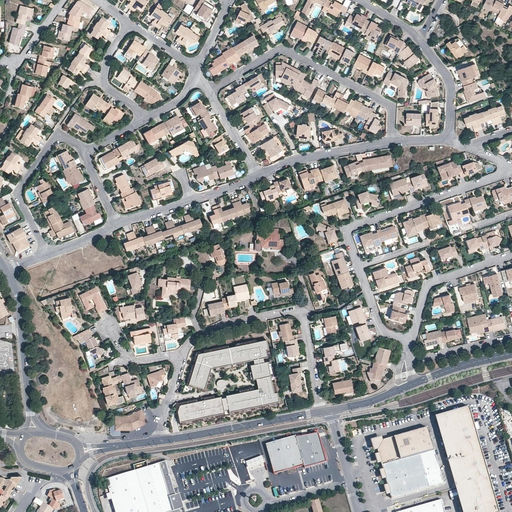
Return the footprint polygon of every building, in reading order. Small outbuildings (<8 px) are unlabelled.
[(131,0),(130,2),(129,3),(128,3),(126,6),(130,8),(135,0),(131,0)] [(137,6),(138,5),(143,8),(148,1),(147,0),(135,0),(130,8),(134,11),(136,8),(135,8),(137,6)] [(307,0),(302,11),(308,14),(315,0),(324,5),(326,0),(307,0)] [(335,1),(334,2),(331,1),(328,0),(326,0),(324,5),(322,9),(326,12),(327,11),(336,16),(339,10),(342,5),(335,1)] [(495,0),(485,0),(483,7),(490,11),(491,10),(495,0)] [(495,0),(491,10),(499,13),(503,5),(504,2),(500,0),(499,1),(496,0),(495,0)] [(74,5),(76,7),(75,9),(72,8),(70,11),(68,14),(79,17),(82,11),(88,15),(92,10),(83,3),(80,1),(79,1),(77,1),(76,2),(75,3),(74,5)] [(209,15),(208,15),(210,12),(211,13),(215,7),(205,1),(202,6),(197,14),(206,20),(209,15)] [(188,3),(183,9),(189,14),(194,7),(188,3)] [(242,8),(244,9),(243,11),(238,9),(238,10),(236,13),(239,14),(237,18),(246,22),(247,21),(249,21),(254,18),(244,3),(240,6),(242,8)] [(348,7),(342,5),(339,10),(345,13),(347,9),(348,7)] [(506,7),(503,5),(499,13),(497,16),(501,18),(501,19),(504,22),(510,15),(511,12),(511,6),(509,5),(508,7),(507,9),(505,8),(506,7)] [(34,9),(21,6),(17,23),(20,24),(26,26),(27,22),(28,17),(32,18),(34,9)] [(151,23),(155,26),(165,11),(162,9),(161,9),(157,6),(151,14),(156,17),(155,18),(154,20),(153,20),(151,23)] [(162,23),(163,22),(168,25),(173,17),(168,14),(169,13),(165,11),(155,26),(159,28),(161,25),(162,23)] [(361,16),(359,15),(356,13),(354,18),(349,15),(343,26),(345,27),(347,24),(350,26),(351,23),(361,28),(366,20),(367,17),(365,16),(362,15),(361,16)] [(66,20),(67,20),(66,25),(72,27),(78,28),(79,23),(78,23),(79,17),(68,14),(66,20)] [(285,23),(280,15),(272,20),(271,19),(260,26),(263,32),(266,30),(266,28),(268,27),(271,31),(272,33),(277,29),(277,28),(285,23)] [(108,29),(106,28),(104,26),(108,21),(101,16),(97,21),(96,21),(93,24),(108,34),(111,30),(108,28),(108,29)] [(374,42),(381,30),(376,28),(376,26),(377,24),(374,22),(371,21),(370,22),(366,20),(361,28),(360,31),(364,33),(364,34),(367,35),(371,37),(370,39),(369,40),(374,42)] [(302,38),(304,35),(308,26),(297,21),(291,32),(297,35),(302,38)] [(176,40),(179,43),(190,28),(187,25),(186,26),(181,23),(176,31),(181,34),(180,36),(179,37),(178,37),(176,40)] [(18,29),(14,28),(10,44),(19,46),(21,38),(22,38),(24,31),(26,31),(28,26),(26,26),(20,24),(18,29)] [(60,28),(61,29),(60,33),(58,32),(57,37),(63,38),(62,40),(68,42),(72,28),(72,27),(66,25),(61,24),(60,28)] [(89,33),(96,38),(100,33),(101,34),(103,35),(102,36),(105,39),(108,34),(93,24),(92,27),(92,28),(89,33)] [(316,43),(320,36),(316,33),(317,31),(308,26),(304,35),(308,37),(312,39),(311,41),(316,43)] [(186,40),(187,39),(192,42),(194,40),(195,41),(196,40),(197,41),(200,36),(192,31),(193,30),(190,28),(179,43),(184,45),(186,42),(185,42),(186,40)] [(258,43),(253,34),(245,40),(244,40),(251,51),(254,49),(254,48),(253,46),(258,43)] [(385,45),(389,48),(393,50),(393,51),(396,52),(398,53),(398,52),(404,42),(402,41),(397,38),(390,35),(385,45)] [(317,50),(321,44),(323,45),(322,46),(329,50),(333,42),(320,36),(316,43),(313,48),(317,50)] [(142,45),(132,39),(122,54),(130,59),(135,53),(140,56),(146,47),(143,44),(142,45)] [(461,49),(464,46),(458,39),(449,42),(451,44),(455,41),(461,49)] [(251,51),(244,40),(233,46),(238,54),(245,50),(246,51),(247,53),(251,51)] [(329,50),(327,53),(340,60),(346,48),(334,41),(333,42),(329,50)] [(409,67),(419,60),(412,51),(408,46),(404,41),(404,42),(398,52),(405,60),(404,61),(409,67)] [(464,46),(461,49),(455,41),(451,44),(449,42),(446,45),(451,52),(457,59),(459,57),(460,58),(464,55),(462,54),(466,51),(465,51),(467,50),(464,46)] [(81,48),(78,52),(86,57),(88,58),(92,62),(95,57),(93,55),(92,56),(90,55),(89,54),(92,48),(85,43),(81,48)] [(43,46),(42,51),(41,56),(39,55),(38,59),(47,62),(48,58),(53,59),(53,58),(55,49),(43,46)] [(229,63),(233,62),(235,60),(240,57),(239,55),(238,54),(233,46),(222,53),(223,54),(226,59),(229,63)] [(346,47),(346,48),(340,60),(344,62),(345,60),(349,62),(352,57),(354,52),(346,47)] [(147,64),(148,64),(153,67),(158,60),(153,56),(154,54),(146,49),(138,60),(143,63),(145,64),(147,64)] [(74,56),(72,60),(86,70),(89,66),(86,64),(84,63),(83,62),(86,57),(78,52),(75,57),(74,56)] [(214,74),(219,71),(230,65),(229,63),(226,59),(223,54),(220,56),(217,58),(218,60),(215,62),(213,63),(214,65),(210,68),(214,74)] [(358,67),(358,65),(364,68),(368,70),(373,61),(359,54),(357,59),(353,65),(358,67)] [(32,68),(33,68),(36,69),(36,71),(35,71),(34,74),(44,77),(47,68),(49,68),(50,63),(47,62),(38,59),(37,64),(33,64),(32,68)] [(68,69),(75,73),(78,68),(80,69),(81,70),(81,71),(84,74),(86,70),(72,60),(70,63),(71,63),(67,68),(68,69)] [(276,64),(276,76),(281,76),(281,77),(282,77),(282,81),(285,83),(292,70),(294,67),(282,61),(282,64),(276,64)] [(372,74),(373,72),(376,73),(380,76),(385,67),(373,61),(368,70),(366,73),(371,76),(372,74)] [(171,82),(174,77),(176,79),(181,72),(171,66),(169,64),(161,75),(171,82)] [(473,82),(471,77),(476,75),(472,64),(458,69),(459,72),(460,75),(462,74),(464,80),(462,80),(463,85),(473,82)] [(294,67),(292,70),(305,76),(306,74),(294,67)] [(123,82),(124,81),(126,82),(125,84),(124,85),(129,88),(131,85),(135,88),(139,82),(135,80),(131,77),(132,75),(123,69),(117,78),(123,82)] [(288,84),(292,83),(294,84),(295,88),(298,89),(304,79),(305,76),(292,70),(285,83),(288,84)] [(396,83),(397,81),(401,83),(400,90),(398,90),(398,97),(404,97),(405,92),(406,92),(406,87),(407,86),(407,79),(396,73),(394,75),(392,74),(392,73),(388,71),(383,82),(389,85),(391,82),(392,80),(396,83)] [(423,88),(429,85),(430,88),(430,89),(431,97),(439,95),(437,85),(438,84),(436,81),(434,78),(430,73),(420,79),(419,82),(423,88)] [(58,83),(65,88),(68,83),(69,84),(71,85),(71,86),(74,88),(76,84),(62,74),(60,77),(61,78),(57,83),(58,83)] [(251,87),(252,89),(255,87),(256,89),(262,85),(257,76),(243,84),(247,90),(251,87)] [(314,78),(311,84),(307,82),(307,81),(304,79),(298,89),(304,93),(310,96),(315,87),(314,86),(315,85),(316,85),(319,80),(314,78)] [(392,80),(391,82),(398,86),(398,90),(400,90),(401,83),(397,81),(396,83),(392,80)] [(145,97),(146,95),(148,97),(147,100),(147,101),(148,102),(150,102),(152,102),(159,100),(157,95),(158,93),(140,81),(139,82),(135,88),(134,90),(145,97)] [(465,95),(467,94),(468,97),(466,97),(467,101),(468,102),(486,96),(484,91),(481,91),(475,94),(473,89),(477,88),(475,81),(473,82),(463,85),(465,90),(464,90),(464,92),(465,95)] [(18,93),(18,94),(29,97),(31,97),(32,91),(33,87),(23,84),(21,90),(19,89),(18,93)] [(236,90),(237,91),(232,93),(228,96),(233,104),(237,102),(237,103),(246,99),(243,94),(248,91),(247,90),(243,84),(235,89),(236,90)] [(326,92),(319,89),(313,99),(321,102),(322,101),(326,94),(326,92)] [(85,104),(92,108),(94,105),(98,107),(103,110),(107,103),(93,93),(85,104)] [(346,109),(349,103),(342,100),(343,98),(344,95),(340,93),(337,98),(336,99),(335,104),(346,109)] [(15,107),(23,109),(25,101),(28,102),(29,97),(18,94),(17,98),(15,107)] [(55,99),(47,94),(35,111),(43,117),(46,112),(51,106),(55,99)] [(326,94),(322,101),(333,106),(335,104),(336,99),(326,94)] [(290,105),(278,99),(277,100),(275,98),(273,99),(271,95),(265,99),(267,103),(269,103),(273,110),(280,106),(281,107),(283,108),(287,110),(290,105)] [(349,103),(346,109),(356,115),(357,113),(360,108),(362,104),(351,99),(350,102),(349,103)] [(430,102),(430,113),(426,113),(426,125),(429,125),(431,123),(433,123),(433,125),(434,125),(438,125),(439,100),(431,102),(430,102)] [(321,102),(320,104),(331,110),(333,106),(322,101),(321,102)] [(119,110),(117,112),(114,109),(111,107),(112,105),(108,102),(107,103),(103,110),(102,111),(106,114),(105,116),(112,121),(113,119),(117,122),(124,113),(119,110)] [(196,115),(199,113),(202,118),(209,114),(207,111),(206,109),(205,110),(203,107),(200,102),(191,107),(196,115)] [(257,117),(249,102),(239,108),(245,118),(248,122),(253,120),(257,117)] [(345,111),(346,109),(335,104),(333,106),(344,112),(345,111)] [(360,108),(357,113),(368,119),(372,112),(374,109),(370,107),(369,108),(362,104),(360,108)] [(496,105),(492,107),(498,122),(502,121),(500,115),(500,114),(505,112),(502,104),(497,106),(496,105)] [(54,109),(51,106),(46,112),(50,115),(54,109)] [(483,111),(486,119),(492,117),(492,119),(494,124),(498,122),(492,107),(489,108),(489,109),(483,111)] [(239,108),(237,109),(242,119),(245,118),(239,108)] [(346,109),(345,111),(355,117),(356,116),(356,115),(346,109)] [(481,122),(481,121),(486,119),(483,111),(478,113),(477,112),(474,113),(479,129),(483,128),(481,122)] [(380,125),(378,124),(380,120),(375,117),(377,114),(372,112),(368,119),(366,122),(371,124),(369,127),(377,131),(380,125)] [(79,130),(80,128),(83,130),(86,133),(89,129),(91,125),(80,117),(75,113),(67,124),(72,127),(78,131),(79,130)] [(356,115),(356,116),(366,122),(368,119),(357,113),(356,115)] [(421,126),(421,113),(406,113),(405,123),(411,123),(412,122),(415,123),(415,125),(415,126),(421,126)] [(464,118),(467,126),(473,124),(473,125),(475,130),(479,129),(474,113),(470,115),(470,116),(464,118)] [(204,129),(205,129),(208,133),(217,128),(214,124),(212,124),(211,122),(210,120),(209,118),(210,117),(209,114),(202,118),(198,120),(201,126),(204,129)] [(165,133),(165,134),(171,131),(172,133),(184,127),(179,119),(175,121),(174,118),(166,123),(165,122),(160,125),(165,133)] [(36,135),(35,134),(38,129),(33,125),(32,125),(30,123),(27,128),(26,128),(24,131),(38,141),(41,137),(38,135),(38,136),(36,135)] [(249,138),(250,138),(253,136),(255,139),(260,136),(269,131),(265,123),(253,130),(252,128),(254,127),(252,125),(244,130),(245,132),(249,138)] [(299,124),(298,128),(298,133),(297,136),(299,136),(308,137),(309,138),(309,134),(311,134),(311,130),(310,129),(310,126),(308,125),(308,123),(303,123),(303,125),(299,124)] [(165,133),(160,125),(143,134),(149,144),(161,137),(161,136),(161,135),(165,133)] [(201,126),(200,127),(204,135),(208,133),(205,129),(204,129),(201,126)] [(336,130),(332,131),(331,129),(322,131),(324,140),(328,139),(333,138),(333,140),(338,140),(337,139),(342,138),(342,133),(339,134),(339,131),(336,131),(336,130)] [(19,140),(27,145),(30,140),(31,141),(33,142),(32,144),(36,146),(38,141),(24,131),(22,135),(19,140)] [(215,144),(214,144),(218,153),(227,148),(224,143),(222,139),(224,139),(223,137),(221,134),(212,140),(215,144)] [(273,137),(262,144),(265,147),(267,151),(265,152),(268,158),(282,150),(278,144),(278,145),(273,137)] [(122,157),(130,153),(134,150),(137,149),(136,146),(134,142),(133,139),(117,148),(121,154),(122,157)] [(179,151),(184,150),(191,150),(193,153),(195,156),(198,154),(192,142),(188,140),(173,148),(176,153),(179,151)] [(108,153),(110,157),(103,161),(107,169),(119,162),(119,161),(117,159),(116,157),(121,154),(117,148),(112,150),(113,151),(108,153)] [(60,165),(65,163),(67,168),(74,165),(75,164),(75,163),(72,157),(72,156),(71,156),(70,157),(69,154),(67,150),(58,155),(60,160),(58,161),(60,165)] [(7,156),(5,159),(19,169),(22,165),(19,163),(17,162),(15,161),(19,156),(11,151),(8,156),(7,156)] [(365,170),(375,168),(386,166),(391,166),(389,155),(386,156),(371,158),(372,161),(369,161),(369,159),(362,160),(363,162),(365,170)] [(148,173),(154,170),(155,172),(165,166),(162,160),(158,162),(156,158),(144,165),(148,173)] [(0,167),(7,173),(11,168),(12,169),(14,170),(14,171),(16,173),(19,169),(5,159),(2,162),(3,163),(0,167)] [(438,173),(445,170),(448,177),(458,173),(457,169),(454,161),(436,167),(438,173)] [(356,174),(358,171),(361,170),(364,171),(364,173),(366,172),(365,170),(363,162),(359,163),(359,164),(355,165),(354,162),(348,165),(348,166),(344,167),(347,177),(351,175),(352,176),(356,174)] [(482,171),(480,165),(475,162),(473,163),(472,162),(461,166),(462,168),(457,169),(458,173),(460,178),(465,176),(465,175),(475,171),(476,173),(482,171)] [(220,177),(221,177),(227,175),(233,173),(230,163),(217,167),(216,164),(211,166),(210,166),(211,168),(214,178),(215,179),(220,177)] [(66,178),(68,177),(70,181),(72,185),(83,179),(79,172),(78,169),(76,170),(74,165),(67,168),(62,170),(66,178)] [(201,179),(203,176),(207,175),(209,180),(214,178),(211,168),(206,169),(205,165),(193,168),(194,173),(196,173),(196,174),(196,175),(196,176),(196,177),(196,179),(197,180),(198,181),(200,181),(201,180),(201,179)] [(335,175),(332,166),(322,169),(320,170),(319,168),(315,169),(319,180),(324,179),(335,175)] [(311,173),(308,174),(307,171),(306,170),(298,172),(303,188),(307,186),(310,183),(314,182),(319,180),(315,169),(310,170),(311,173)] [(448,177),(445,170),(438,173),(441,179),(448,177)] [(115,178),(117,183),(119,188),(122,193),(130,188),(127,182),(124,174),(115,178)] [(423,174),(410,178),(411,181),(406,183),(408,189),(409,192),(410,194),(415,192),(414,190),(414,189),(413,187),(426,182),(423,174)] [(43,203),(50,199),(48,195),(52,193),(46,181),(44,178),(39,180),(41,184),(37,186),(39,191),(42,197),(41,198),(43,203)] [(391,190),(392,195),(400,192),(404,191),(408,189),(406,183),(404,178),(399,179),(388,183),(391,190)] [(277,193),(281,191),(289,189),(291,188),(287,179),(283,181),(279,182),(278,180),(273,182),(274,185),(277,193)] [(162,195),(162,194),(164,194),(168,192),(172,191),(171,187),(170,186),(169,185),(167,182),(154,186),(154,188),(150,189),(153,200),(161,198),(161,196),(162,195)] [(262,201),(265,200),(272,198),(273,198),(278,196),(277,193),(274,185),(269,187),(270,189),(258,193),(262,201)] [(493,199),(495,196),(503,200),(502,203),(502,204),(510,201),(511,200),(511,190),(511,188),(506,190),(503,188),(502,187),(490,191),(491,192),(490,192),(493,200),(493,199)] [(95,204),(91,197),(90,197),(89,196),(91,195),(87,188),(78,193),(81,200),(79,200),(83,209),(84,209),(93,205),(95,204)] [(126,208),(130,207),(135,206),(141,203),(136,192),(134,193),(132,188),(130,188),(122,193),(120,193),(123,198),(124,197),(126,202),(123,203),(126,208)] [(400,192),(392,195),(391,190),(388,191),(391,199),(401,196),(401,194),(400,192)] [(368,200),(367,199),(369,198),(369,200),(370,201),(376,202),(376,201),(377,194),(367,192),(366,191),(358,194),(359,197),(355,199),(358,208),(362,207),(361,203),(368,200)] [(482,196),(475,198),(472,199),(472,197),(464,200),(464,202),(466,207),(471,205),(473,211),(480,209),(486,207),(482,196)] [(8,222),(6,219),(15,215),(8,202),(5,204),(2,197),(0,197),(0,206),(0,207),(4,214),(0,215),(0,218),(3,224),(8,222)] [(249,211),(246,203),(241,205),(240,203),(238,198),(234,199),(240,215),(244,214),(243,213),(249,211)] [(232,206),(233,208),(227,210),(230,218),(235,216),(236,217),(240,215),(234,199),(230,201),(232,206)] [(337,212),(336,210),(338,209),(339,211),(347,209),(344,199),(326,205),(327,206),(322,208),(323,213),(328,215),(330,215),(337,212)] [(459,203),(455,204),(455,205),(454,206),(454,204),(453,204),(447,206),(451,217),(462,213),(463,216),(468,214),(466,207),(464,202),(460,204),(459,203)] [(84,209),(87,214),(80,217),(84,225),(91,222),(101,217),(99,212),(97,213),(95,214),(94,210),(95,209),(93,205),(84,209)] [(230,218),(227,210),(222,212),(221,210),(219,205),(215,206),(221,222),(225,221),(225,220),(230,218)] [(54,206),(46,210),(51,219),(48,220),(50,225),(61,219),(54,206)] [(213,213),(214,215),(208,216),(211,225),(217,223),(217,224),(221,222),(215,206),(211,207),(213,213)] [(348,212),(347,209),(339,211),(337,212),(330,215),(334,217),(348,212)] [(431,212),(431,214),(426,216),(425,214),(419,216),(419,217),(423,227),(428,225),(435,223),(435,224),(440,223),(436,210),(431,212)] [(201,227),(198,219),(192,221),(192,219),(190,214),(186,215),(189,225),(192,231),(196,230),(196,229),(201,227)] [(184,222),(185,224),(179,226),(182,234),(187,232),(188,233),(192,231),(189,225),(186,215),(182,217),(184,222)] [(403,222),(407,234),(416,231),(423,228),(423,227),(419,217),(414,219),(413,218),(408,220),(408,221),(403,222)] [(57,234),(59,237),(68,232),(74,230),(72,225),(70,226),(68,223),(70,222),(69,220),(63,223),(61,219),(50,225),(52,229),(49,231),(52,237),(57,234)] [(182,234),(179,226),(174,228),(173,226),(171,221),(167,222),(168,224),(170,229),(171,234),(173,238),(177,237),(176,236),(182,234)] [(320,230),(324,233),(325,234),(325,236),(328,243),(336,240),(335,239),(336,239),(332,229),(317,221),(314,228),(320,230)] [(165,229),(165,230),(159,232),(159,231),(153,233),(153,231),(151,226),(147,227),(152,243),(156,242),(156,241),(162,239),(162,241),(168,239),(168,240),(173,238),(171,234),(170,229),(168,224),(167,222),(163,223),(165,229)] [(388,228),(389,230),(381,232),(380,230),(379,230),(376,231),(377,233),(380,242),(397,237),(393,226),(388,228)] [(20,250),(29,246),(25,239),(27,238),(21,227),(6,235),(10,243),(12,242),(16,249),(20,250)] [(145,234),(145,236),(140,237),(143,245),(143,246),(148,244),(148,245),(152,243),(147,227),(143,229),(145,234)] [(262,233),(262,246),(278,247),(279,250),(285,250),(285,240),(279,240),(279,233),(279,227),(271,227),(271,233),(262,233)] [(418,232),(421,240),(426,238),(422,230),(418,232)] [(140,237),(134,239),(133,237),(131,231),(129,232),(127,233),(133,249),(137,248),(137,247),(143,245),(140,237)] [(490,247),(494,246),(493,244),(499,242),(501,238),(500,237),(495,235),(493,231),(485,234),(485,236),(481,237),(485,248),(490,247)] [(125,240),(126,242),(121,243),(124,251),(129,250),(129,251),(133,249),(127,233),(123,234),(125,240)] [(359,237),(363,247),(373,244),(374,247),(381,245),(380,242),(377,233),(372,235),(371,233),(359,237)] [(485,248),(481,237),(474,239),(473,238),(463,241),(463,243),(466,250),(473,248),(478,246),(479,248),(479,250),(485,248)] [(215,257),(216,257),(217,261),(216,261),(216,263),(219,265),(224,264),(224,261),(220,245),(220,244),(208,247),(211,258),(215,257)] [(437,250),(440,259),(452,255),(453,256),(457,255),(454,246),(450,248),(450,246),(437,250)] [(337,259),(331,261),(336,275),(348,271),(347,267),(345,267),(344,265),(345,264),(342,253),(336,255),(337,259)] [(440,259),(441,263),(452,259),(452,258),(453,257),(453,256),(452,255),(440,259)] [(414,276),(413,271),(421,268),(421,266),(423,265),(425,270),(425,272),(430,271),(426,260),(419,262),(417,257),(409,260),(410,265),(404,267),(408,278),(414,276)] [(139,272),(137,266),(130,269),(132,274),(128,275),(133,288),(131,288),(133,294),(142,291),(140,285),(142,285),(137,272),(139,272)] [(396,274),(389,277),(386,278),(383,268),(372,272),(375,278),(378,288),(398,281),(396,274)] [(511,268),(502,271),(505,282),(511,279),(511,268)] [(348,271),(336,275),(341,289),(348,286),(353,284),(348,271)] [(319,291),(325,289),(322,280),(321,281),(319,275),(315,276),(314,273),(308,275),(311,284),(312,283),(313,285),(312,287),(314,293),(315,292),(316,292),(319,301),(323,300),(320,292),(319,292),(319,291)] [(484,284),(488,283),(490,288),(493,297),(502,295),(497,276),(494,276),(494,275),(482,277),(484,284)] [(167,298),(168,288),(172,288),(172,293),(179,293),(180,280),(176,280),(176,278),(167,277),(167,280),(162,279),(161,287),(162,287),(161,297),(167,298)] [(293,293),(292,288),(289,289),(287,282),(279,283),(279,282),(272,283),(274,293),(274,297),(282,295),(281,294),(289,292),(290,294),(293,293)] [(274,293),(272,283),(268,284),(271,299),(290,295),(290,294),(289,292),(281,294),(282,295),(274,297),(274,293)] [(462,287),(463,293),(460,294),(461,296),(462,296),(464,303),(478,299),(474,284),(470,285),(467,286),(462,287)] [(236,300),(247,297),(245,285),(233,287),(235,295),(236,300)] [(247,285),(245,285),(247,297),(236,300),(236,301),(250,298),(247,285)] [(89,303),(87,300),(93,298),(96,305),(96,307),(98,313),(106,309),(100,296),(99,297),(98,295),(99,294),(95,287),(80,295),(84,305),(89,303)] [(407,289),(404,290),(403,293),(399,292),(395,293),(392,305),(393,306),(399,307),(401,302),(404,303),(405,301),(407,301),(410,302),(413,291),(407,289)] [(443,305),(445,304),(448,312),(454,310),(452,302),(451,302),(448,294),(434,298),(432,306),(439,304),(439,302),(442,301),(443,303),(443,305)] [(229,308),(228,306),(237,305),(236,301),(236,300),(235,295),(226,297),(226,298),(221,299),(222,302),(223,309),(229,308)] [(0,318),(9,314),(3,303),(5,302),(3,298),(1,299),(0,297),(0,318)] [(66,313),(66,310),(71,309),(71,312),(72,317),(75,316),(74,308),(72,308),(69,298),(56,300),(57,306),(56,306),(57,312),(60,311),(61,316),(67,315),(66,313)] [(84,305),(87,310),(94,306),(91,302),(89,303),(84,305)] [(223,309),(222,302),(207,305),(209,315),(215,314),(224,312),(223,309)] [(123,313),(123,317),(136,315),(136,317),(139,319),(144,318),(143,307),(135,308),(134,305),(120,307),(121,313),(123,313)] [(403,322),(405,314),(401,313),(403,308),(399,307),(393,306),(389,319),(403,322)] [(351,323),(357,321),(358,326),(364,324),(366,323),(360,307),(347,311),(351,323)] [(478,330),(484,329),(483,327),(488,326),(486,320),(485,314),(477,315),(467,318),(471,333),(478,331),(478,330)] [(329,334),(336,333),(334,325),(336,325),(335,316),(323,318),(324,323),(327,322),(328,327),(329,334)] [(488,326),(489,332),(504,328),(502,316),(486,320),(488,326)] [(180,327),(180,325),(185,324),(183,317),(173,318),(174,323),(164,325),(164,328),(163,328),(164,334),(168,333),(168,336),(172,336),(172,338),(179,337),(179,336),(180,336),(182,332),(181,332),(180,327)] [(293,335),(292,336),(289,324),(279,326),(281,332),(282,337),(283,342),(285,342),(294,339),(293,335)] [(358,326),(354,327),(358,341),(369,337),(367,331),(364,324),(358,326)] [(92,331),(90,328),(73,336),(72,336),(75,339),(82,336),(90,332),(92,331)] [(140,342),(141,340),(145,340),(147,341),(151,340),(150,333),(151,333),(151,328),(131,331),(131,336),(134,336),(134,343),(135,343),(140,342)] [(458,337),(457,330),(452,331),(452,329),(440,332),(442,342),(448,341),(447,339),(452,338),(454,338),(458,337)] [(424,339),(425,346),(442,342),(440,332),(440,330),(425,333),(426,339),(424,339)] [(90,332),(82,336),(87,345),(86,346),(90,355),(96,352),(101,354),(103,350),(99,348),(97,348),(96,345),(98,345),(93,337),(92,337),(90,332)] [(220,395),(179,404),(181,423),(224,415),(223,411),(229,409),(230,413),(279,401),(276,390),(273,391),(268,359),(260,361),(259,356),(263,355),(262,347),(264,347),(262,338),(193,353),(185,383),(182,382),(179,392),(180,394),(193,391),(195,386),(203,389),(210,367),(255,357),(256,362),(249,364),(252,377),(256,376),(258,386),(226,394),(228,405),(223,406),(220,395)] [(288,357),(297,355),(295,345),(297,345),(296,339),(294,339),(285,342),(286,349),(288,357)] [(333,346),(323,348),(324,353),(325,356),(323,357),(324,362),(332,360),(331,356),(335,355),(333,346)] [(385,360),(385,357),(388,356),(389,349),(377,346),(373,362),(385,365),(387,360),(385,360)] [(326,367),(328,367),(329,372),(329,373),(339,371),(338,367),(336,360),(332,360),(324,362),(325,367),(326,367)] [(381,375),(379,374),(381,368),(383,369),(384,369),(385,365),(373,362),(371,368),(370,368),(368,373),(372,374),(371,378),(377,379),(379,380),(381,375)] [(299,387),(298,382),(300,382),(300,379),(299,377),(300,377),(300,373),(301,373),(302,372),(301,367),(293,369),(294,374),(289,375),(293,393),(298,391),(297,388),(299,387)] [(151,388),(156,386),(158,381),(162,383),(163,382),(162,377),(165,376),(164,373),(165,373),(164,369),(159,371),(147,375),(151,388)] [(125,382),(127,387),(124,387),(127,395),(130,394),(131,398),(135,397),(134,394),(141,392),(137,379),(130,382),(127,374),(120,376),(122,381),(123,383),(125,382)] [(105,394),(106,394),(106,396),(105,396),(104,397),(105,401),(111,404),(115,402),(114,401),(118,399),(119,403),(124,402),(122,395),(118,397),(117,396),(114,388),(113,385),(118,383),(118,382),(116,377),(110,379),(109,376),(102,379),(102,380),(102,381),(102,382),(102,383),(103,384),(104,386),(107,385),(107,387),(103,388),(103,390),(103,391),(103,392),(105,393),(105,394)] [(218,388),(228,384),(225,378),(216,382),(218,388)] [(332,383),(334,394),(345,392),(346,394),(353,392),(351,380),(332,383)] [(462,511),(499,511),(467,407),(434,417),(435,422),(455,488),(459,500),(462,511)] [(121,430),(132,429),(143,424),(142,423),(147,420),(140,408),(133,411),(133,412),(128,415),(127,415),(115,415),(116,428),(121,428),(121,430)] [(444,484),(428,428),(383,441),(380,442),(377,447),(378,450),(379,455),(380,455),(382,462),(381,462),(382,462),(384,471),(385,471),(387,477),(386,478),(388,486),(389,486),(391,493),(390,493),(390,494),(392,499),(444,484)] [(296,435),(266,443),(274,473),(304,465),(305,468),(327,461),(319,433),(296,437),(296,435)] [(377,447),(380,442),(383,441),(382,437),(371,440),(374,451),(378,450),(377,447)] [(265,462),(263,456),(246,461),(249,468),(265,462)] [(180,511),(178,506),(174,491),(165,462),(105,480),(115,511),(180,511)] [(8,480),(6,483),(4,481),(5,479),(0,477),(0,489),(3,491),(8,494),(11,489),(13,489),(18,481),(17,479),(17,478),(16,478),(14,477),(10,477),(8,480)] [(48,501),(51,502),(50,503),(51,504),(49,507),(53,509),(56,511),(60,505),(62,504),(63,506),(67,505),(61,490),(56,492),(55,489),(49,491),(49,493),(47,496),(50,498),(48,501)] [(182,503),(178,490),(177,491),(174,491),(178,506),(181,505),(182,504),(182,503)] [(0,505),(1,505),(3,504),(4,503),(4,502),(3,501),(5,498),(6,499),(9,495),(8,494),(3,491),(0,494),(0,505)] [(313,511),(322,511),(323,511),(324,511),(323,509),(322,509),(319,499),(310,501),(313,511)] [(445,511),(442,500),(400,511),(445,511)] [(38,509),(39,510),(37,511),(50,511),(53,509),(49,507),(42,503),(38,509)]
